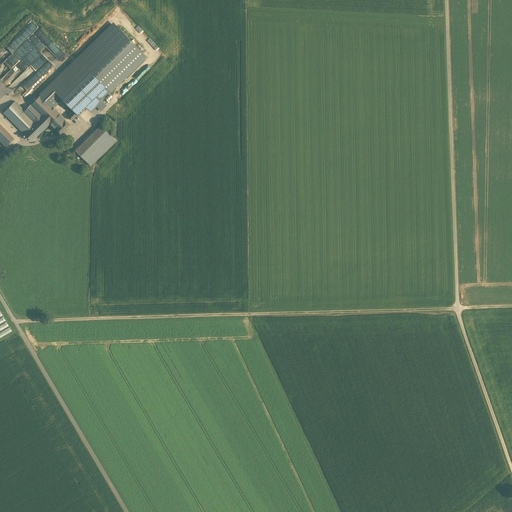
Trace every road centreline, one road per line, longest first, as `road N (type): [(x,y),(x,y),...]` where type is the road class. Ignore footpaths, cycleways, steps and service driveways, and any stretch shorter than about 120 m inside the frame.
road 1 (unclassified): [(511,467),(457,307),(15,321)]
road 2 (track): [(511,305),(457,307),(446,0)]
road 3 (unclassified): [(126,511),(15,321)]
